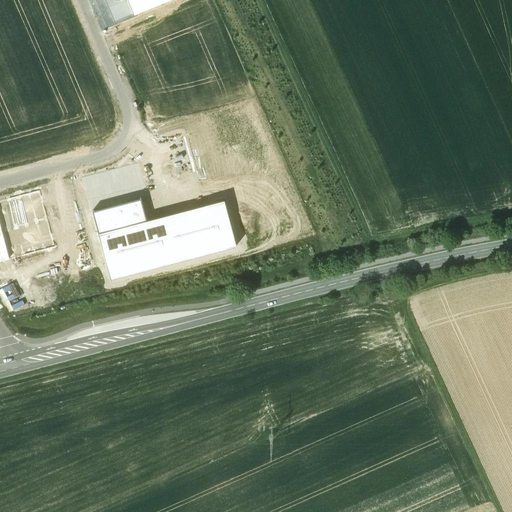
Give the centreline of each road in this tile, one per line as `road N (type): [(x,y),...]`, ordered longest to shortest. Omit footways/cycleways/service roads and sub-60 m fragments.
road 1 (secondary): [(4,369),(511,245)]
road 2 (residential): [(0,182),(108,151),(129,130),(130,114),(82,0)]
road 3 (track): [(261,0),(371,244)]
road 4 (track): [(497,511),(399,296)]
road 5 (track): [(511,220),(371,244)]
